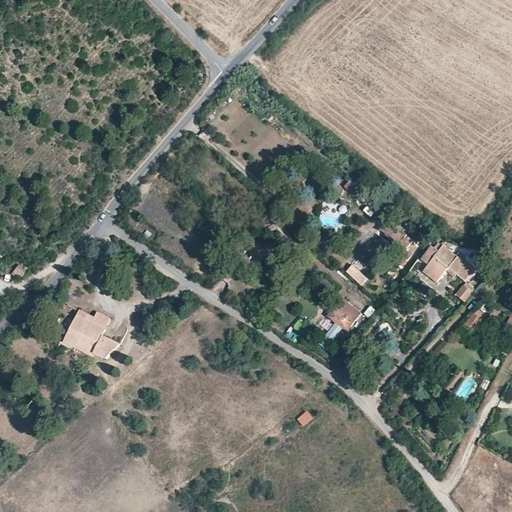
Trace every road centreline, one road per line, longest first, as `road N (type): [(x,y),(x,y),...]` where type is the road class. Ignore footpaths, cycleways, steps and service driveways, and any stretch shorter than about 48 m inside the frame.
road 1 (residential): [(452,511),(340,380),(100,221)]
road 2 (residential): [(100,221),(226,73)]
road 3 (residential): [(0,329),(100,221)]
road 4 (unknown): [(362,401),(446,302)]
